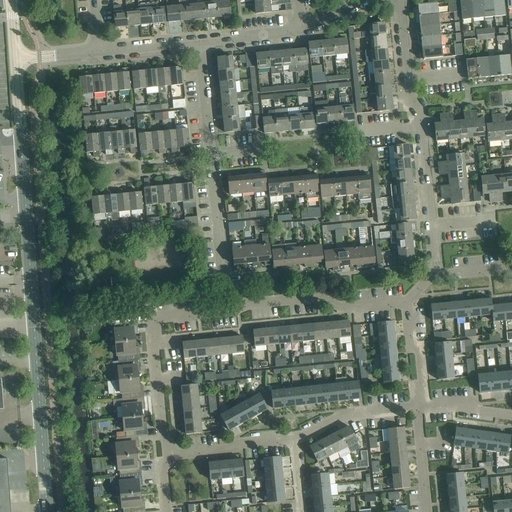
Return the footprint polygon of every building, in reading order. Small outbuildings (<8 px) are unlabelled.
[(196,0),(197,5),(191,5),(192,20),(205,19),(203,0),(196,0)] [(217,18),(216,3),(215,0),(203,0),(205,19),(217,18)] [(269,0),(268,0),(255,1),(256,14),(271,12),(270,6),(269,0)] [(473,19),(470,0),(464,0),(465,0),(460,1),(462,20),(473,19)] [(483,18),(481,0),(470,0),(473,19),(483,18)] [(481,0),(483,18),(494,17),(492,0),(481,0)] [(492,0),(494,17),(506,16),(503,0),(492,0)] [(191,5),(185,6),(185,1),(178,1),(179,6),(180,21),(192,20),(191,5)] [(229,1),(216,3),(217,18),(231,16),(229,1)] [(453,12),(458,12),(457,1),(447,2),(449,13),(453,12)] [(157,3),(150,4),(152,24),(165,23),(164,8),(158,8),(157,3)] [(416,16),(438,14),(437,3),(418,5),(418,10),(415,10),(416,16)] [(152,24),(150,4),(137,5),(138,10),(139,26),(152,24)] [(127,27),(126,12),(121,12),(120,5),(113,6),(115,28),(127,27)] [(180,21),(179,6),(167,8),(168,23),(180,21)] [(138,10),(126,12),(127,27),(139,26),(138,10)] [(438,14),(416,16),(416,23),(419,23),(420,27),(439,25),(438,14)] [(369,25),(370,31),(362,32),(362,38),(370,37),(385,36),(384,23),(369,25)] [(439,25),(420,27),(420,31),(417,31),(418,38),(440,36),(439,25)] [(385,36),(370,37),(372,49),(387,48),(385,36)] [(441,46),(440,36),(418,38),(418,44),(422,44),(422,48),(441,46)] [(346,39),(333,40),(335,55),(348,54),(346,39)] [(333,40),(321,42),(322,57),(335,55),(333,40)] [(322,57),(321,42),(308,43),(310,58),(322,57)] [(455,56),(462,55),(461,44),(454,45),(455,56)] [(441,46),(422,48),(422,53),(419,53),(420,60),(423,59),(423,60),(425,60),(425,59),(443,57),(441,46)] [(388,60),(387,48),(372,49),(373,62),(388,60)] [(306,49),(293,50),(296,72),(308,71),(306,49)] [(296,72),(293,50),(281,52),(282,66),(289,66),(289,73),(296,72)] [(281,52),(269,53),(270,67),(271,75),(277,74),(276,67),(282,66),(281,52)] [(270,67),(269,53),(256,54),(258,69),(270,67)] [(218,71),(233,69),(232,56),(217,58),(218,71)] [(510,56),(498,57),(500,79),(507,79),(507,76),(511,75),(510,56)] [(498,57),(487,58),(489,77),(494,76),(494,80),(500,79),(498,57)] [(489,77),(487,58),(477,59),(479,81),(486,81),(485,78),(489,77)] [(479,81),(477,59),(466,60),(468,79),(472,79),(473,82),(479,81)] [(388,60),(373,62),(374,74),(389,73),(388,60)] [(169,69),(171,86),(183,85),(182,68),(175,68),(175,64),(169,64),(169,69)] [(171,86),(169,69),(163,69),(163,65),(156,65),(157,70),(158,87),(159,94),(165,93),(165,86),(171,86)] [(158,87),(157,70),(151,71),(150,66),(144,67),(144,71),(146,88),(158,87)] [(146,88),(144,71),(138,72),(138,67),(131,68),(134,90),(146,88)] [(122,73),(117,74),(118,91),(131,90),(128,68),(122,69),(122,73)] [(118,91),(117,74),(116,69),(110,70),(110,75),(104,75),(106,92),(118,91)] [(233,69),(218,71),(220,83),(235,81),(233,69)] [(106,92),(104,75),(104,71),(97,71),(98,76),(92,77),(94,94),(106,92)] [(94,94),(92,77),(91,72),(85,73),(85,77),(79,78),(81,95),(94,94)] [(324,78),(325,78),(325,72),(312,74),(313,83),(325,82),(324,78)] [(389,73),(374,74),(369,75),(370,87),(375,86),(391,85),(389,73)] [(235,81),(220,83),(221,95),(236,94),(235,81)] [(392,98),(391,85),(375,86),(370,87),(371,94),(376,94),(377,99),(392,98)] [(242,93),(236,94),(221,95),(222,107),(237,106),(236,100),(243,99),(242,93)] [(353,106),(346,106),(346,98),(339,98),(340,107),(342,122),(354,121),(353,106)] [(393,110),(392,98),(377,99),(378,112),(393,110)] [(173,109),(186,108),(185,100),(172,101),(173,109)] [(320,102),(321,109),(315,109),(317,124),(329,123),(328,108),(327,101),(320,102)] [(244,105),(237,106),(222,107),(223,119),(238,118),(246,117),(244,105)] [(340,107),(328,108),(329,123),(342,122),(340,107)] [(314,129),(313,114),(312,108),(299,110),(300,115),(302,130),(314,129)] [(287,110),(275,111),(277,132),(289,131),(287,116),(287,110)] [(268,112),(269,118),(263,119),(264,134),(277,132),(275,111),(268,112)] [(469,112),(472,137),(485,136),(483,120),(476,120),(476,117),(477,117),(476,111),(469,112)] [(472,137),(469,112),(463,113),(464,118),(465,118),(465,121),(458,122),(460,139),(472,137)] [(448,140),(445,114),(440,115),(440,121),(441,120),(441,124),(435,124),(436,141),(448,140)] [(460,139),(458,122),(452,123),(452,119),(453,119),(452,114),(445,114),(448,140),(460,139)] [(302,130),(300,115),(287,116),(289,131),(302,130)] [(500,141),(497,115),(492,116),(492,121),(493,121),(493,125),(486,125),(488,142),(500,141)] [(504,115),(497,115),(500,141),(511,140),(510,123),(504,124),(504,120),(505,120),(504,115)] [(259,116),(255,117),(250,117),(252,130),(261,129),(259,116)] [(238,118),(223,119),(225,133),(240,131),(238,118)] [(176,131),(178,148),(183,147),(184,152),(190,151),(188,125),(175,126),(176,131)] [(135,131),(122,132),(124,149),(130,148),(131,153),(137,152),(135,131)] [(178,148),(176,131),(163,132),(165,149),(171,149),(172,153),(178,152),(178,148)] [(122,132),(110,133),(112,150),(118,150),(118,154),(125,153),(124,149),(122,132)] [(165,149),(163,132),(151,133),(153,150),(159,150),(159,154),(166,154),(165,149)] [(112,150),(110,133),(98,134),(100,151),(105,151),(106,155),(112,155),(112,150)] [(153,150),(151,133),(138,134),(140,152),(146,151),(147,156),(153,155),(153,150)] [(100,151),(98,134),(85,136),(87,153),(93,152),(94,157),(100,156),(100,151)] [(395,159),(410,157),(408,145),(393,147),(395,159)] [(439,169),(464,166),(463,154),(447,156),(447,163),(444,163),(444,162),(438,163),(439,169)] [(411,170),(410,157),(395,159),(396,171),(411,170)] [(466,178),(464,166),(439,169),(440,175),(445,175),(445,174),(448,174),(449,180),(466,178)] [(412,182),(411,170),(396,171),(397,184),(412,182)] [(259,175),(253,176),(254,193),(255,198),(267,197),(264,171),(258,171),(259,175)] [(247,176),(241,177),(242,194),(254,193),(253,176),(252,172),(246,173),(247,176)] [(310,172),(304,173),(306,193),(306,199),(319,198),(316,175),(310,176),(310,172)] [(242,194),(241,177),(240,173),(234,174),(235,177),(228,178),(230,195),(242,194)] [(306,193),(304,173),(298,174),(299,177),(292,178),(294,194),(306,193)] [(371,199),(370,193),(368,176),(362,177),(362,173),(356,174),(358,194),(359,201),(371,199)] [(358,194),(356,174),(350,175),(350,178),(344,179),(346,196),(358,194)] [(282,196),(280,175),(274,176),(275,179),(268,180),(270,203),(283,202),(282,196)] [(286,175),(280,175),(282,196),(294,194),(292,178),(286,178),(286,175)] [(505,175),(493,176),(495,202),(502,201),(502,196),(501,196),(501,193),(506,192),(505,175)] [(334,197),(332,176),(326,177),(327,180),(320,181),(322,198),(334,197)] [(346,196),(344,179),(338,179),(338,176),(332,176),(334,197),(346,196)] [(495,202),(493,176),(481,178),(483,194),(490,194),(490,197),(489,197),(490,202),(495,202)] [(466,178),(449,180),(450,186),(446,187),(446,186),(441,187),(441,193),(467,190),(466,178)] [(181,185),(183,202),(195,201),(194,184),(187,184),(187,180),(180,180),(181,185)] [(181,185),(175,185),(174,181),(168,181),(168,186),(169,186),(170,203),(183,202),(181,185)] [(169,186),(168,186),(163,187),(162,182),(156,183),(156,187),(158,204),(170,203),(169,186)] [(412,182),(397,184),(391,184),(392,190),(398,190),(398,196),(414,195),(412,182)] [(158,204),(156,187),(150,188),(150,183),(143,184),(146,206),(158,204)] [(129,194),(130,211),(143,210),(141,193),(135,194),(134,189),(128,189),(128,194),(129,194)] [(129,194),(128,194),(122,195),(122,190),(115,191),(116,195),(118,212),(130,211),(129,194)] [(467,190),(441,193),(442,199),(448,199),(448,198),(451,197),(451,204),(468,203),(467,190)] [(118,212),(116,195),(110,196),(110,191),(103,192),(104,197),(106,214),(106,218),(112,218),(112,213),(118,212)] [(106,214),(104,197),(98,197),(97,193),(91,193),(93,215),(106,214)] [(414,195),(398,196),(399,202),(392,202),(393,209),(394,209),(415,207),(414,195)] [(183,216),(197,215),(197,201),(182,202),(183,216)] [(416,220),(415,207),(394,209),(396,222),(416,220)] [(185,218),(186,228),(198,227),(197,217),(185,218)] [(391,238),(412,236),(410,223),(395,225),(396,231),(390,231),(391,238)] [(412,236),(391,238),(391,244),(397,243),(398,249),(413,248),(415,247),(414,241),(412,241),(412,236)] [(372,246),(366,247),(366,240),(360,241),(360,247),(362,268),(368,268),(368,264),(374,263),(372,246)] [(269,245),(257,246),(258,263),(264,262),(265,266),(271,265),(269,245)] [(308,247),(311,267),(316,267),(316,263),(322,263),(321,245),(308,247)] [(257,246),(245,247),(247,264),(252,263),(253,267),(259,266),(258,263),(257,246)] [(247,264),(245,247),(232,248),(234,265),(241,265),(241,268),(247,268),(247,264)] [(311,267),(308,247),(296,248),(298,265),(304,264),(305,268),(311,267)] [(362,268),(360,247),(349,249),(350,266),(356,265),(357,269),(362,268)] [(296,248),(284,249),(286,270),(292,269),(292,266),(298,265),(296,248)] [(413,248),(398,249),(393,250),(395,263),(414,261),(413,248)] [(286,270),(284,249),(272,250),(274,267),(281,267),(281,270),(286,270)] [(350,266),(349,249),(336,250),(339,271),(344,270),(344,267),(350,266)] [(339,271),(336,250),(324,251),(326,268),(332,268),(333,271),(339,271)] [(491,299),(479,300),(481,316),(492,315),(492,306),(491,299)] [(481,316),(479,300),(467,301),(469,317),(481,316)] [(467,301),(455,302),(457,319),(469,317),(467,301)] [(455,302),(443,304),(445,320),(457,319),(455,302)] [(445,320),(443,304),(431,305),(432,321),(445,320)] [(504,305),(492,306),(492,315),(493,322),(505,321),(504,305)] [(423,312),(415,313),(419,331),(427,329),(423,312)] [(116,342),(134,340),(133,334),(138,334),(136,321),(114,323),(115,330),(114,330),(115,340),(116,342)] [(349,321),(337,322),(339,338),(351,337),(349,321)] [(339,338),(337,322),(325,324),(326,340),(339,338)] [(379,336),(395,335),(393,322),(377,323),(379,336)] [(325,324),(313,325),(315,341),(326,340),(325,324)] [(313,325),(301,326),(303,342),(315,341),(313,325)] [(301,326),(289,327),(291,343),(303,342),(301,326)] [(291,343),(289,327),(277,328),(279,344),(291,343)] [(277,328),(265,329),(267,345),(279,344),(277,328)] [(267,345),(265,329),(253,331),(254,347),(267,345)] [(446,332),(433,334),(434,341),(447,339),(446,332)] [(395,335),(379,336),(380,348),(396,346),(395,335)] [(230,338),(232,354),(244,353),(243,337),(230,338)] [(230,338),(218,339),(220,355),(232,354),(230,338)] [(220,355),(218,339),(206,340),(208,356),(220,355)] [(134,347),(134,340),(116,342),(117,355),(118,355),(118,361),(140,359),(139,347),(134,347)] [(206,340),(194,342),(196,358),(208,356),(206,340)] [(471,340),(460,342),(461,353),(472,352),(471,340)] [(196,358),(194,342),(182,343),(184,359),(196,358)] [(436,356),(452,355),(451,342),(435,344),(436,356)] [(397,358),(396,346),(380,348),(381,360),(397,358)] [(341,357),(341,361),(353,360),(352,352),(352,353),(347,353),(347,356),(341,357)] [(452,355),(436,356),(437,368),(453,366),(452,355)] [(398,371),(397,358),(381,360),(382,372),(398,371)] [(140,359),(118,361),(119,367),(118,367),(120,380),(137,378),(137,372),(141,372),(140,359)] [(356,362),(344,363),(345,368),(350,367),(350,372),(357,371),(356,362)] [(474,364),(467,365),(468,377),(475,377),(474,364)] [(453,366),(437,368),(438,380),(454,379),(453,366)] [(235,378),(234,371),(233,371),(233,367),(228,368),(229,372),(222,373),(222,375),(222,380),(235,378)] [(399,382),(398,371),(382,372),(383,384),(399,382)] [(511,387),(510,372),(500,373),(501,391),(511,389),(511,387)] [(500,373),(489,374),(491,392),(501,391),(500,373)] [(491,392),(489,374),(478,375),(480,393),(491,392)] [(137,378),(120,380),(113,381),(115,393),(122,393),(122,399),(144,397),(143,385),(138,385),(137,378)] [(358,381),(347,383),(349,400),(360,399),(358,381)] [(347,383),(336,384),(338,402),(349,400),(347,383)] [(182,399),(198,397),(197,384),(181,386),(182,399)] [(338,402),(336,384),(325,385),(327,403),(338,402)] [(325,385),(314,386),(316,404),(327,403),(325,385)] [(314,386),(304,387),(306,405),(316,404),(314,386)] [(304,387),(293,389),(295,406),(306,405),(304,387)] [(293,389),(282,390),(284,408),(295,406),(293,389)] [(284,408),(282,390),(271,391),(273,409),(284,408)] [(249,399),(257,415),(267,409),(259,394),(249,399)] [(144,397),(122,399),(123,405),(122,405),(123,418),(141,416),(141,410),(145,409),(144,397)] [(199,409),(198,397),(182,399),(183,411),(199,409)] [(249,399),(239,404),(248,420),(257,415),(249,399)] [(248,420),(239,404),(230,410),(238,425),(248,420)] [(201,421),(199,409),(183,411),(185,423),(201,421)] [(238,425),(230,410),(220,415),(229,431),(238,425)] [(125,431),(125,432),(116,433),(116,437),(126,436),(126,437),(148,435),(146,423),(142,423),(141,416),(123,418),(125,431)] [(202,433),(201,421),(185,423),(186,435),(202,433)] [(338,432),(347,448),(357,442),(349,426),(338,432)] [(389,441),(405,440),(404,428),(388,429),(389,441)] [(465,448),(467,430),(456,428),(454,446),(465,448)] [(467,430),(465,448),(475,449),(478,431),(467,430)] [(478,431),(475,449),(486,451),(489,433),(478,431)] [(347,448),(338,432),(329,437),(337,453),(347,448)] [(499,434),(489,433),(486,451),(497,452),(499,434)] [(499,434),(497,452),(508,454),(510,436),(499,434)] [(126,436),(116,437),(117,444),(116,444),(117,457),(135,455),(135,449),(139,448),(138,442),(126,443),(126,437),(126,436)] [(329,437),(319,442),(328,457),(337,453),(329,437)] [(405,440),(389,441),(390,453),(406,452),(405,440)] [(328,457),(319,442),(310,447),(318,462),(328,457)] [(406,452),(390,453),(391,465),(407,464),(406,452)] [(135,455),(117,457),(119,470),(120,476),(142,474),(140,461),(136,462),(135,455)] [(264,471),(282,470),(281,457),(263,459),(264,471)] [(0,511),(10,511),(7,459),(0,459),(0,511)] [(242,459),(230,460),(232,478),(243,477),(242,459)] [(230,460),(219,461),(221,479),(232,478),(230,460)] [(221,479),(219,461),(209,462),(210,480),(221,479)] [(407,464),(391,465),(393,477),(409,476),(407,464)] [(283,480),(282,470),(264,471),(265,482),(283,480)] [(448,487),(464,485),(463,473),(447,474),(448,487)] [(142,474),(120,476),(120,482),(121,495),(139,493),(138,486),(143,486),(142,474)] [(328,474),(311,476),(312,487),(330,485),(328,474)] [(410,488),(409,476),(393,477),(394,490),(410,488)] [(284,491),(283,480),(265,482),(266,492),(284,491)] [(370,483),(366,483),(356,484),(357,494),(371,493),(370,483)] [(331,496),(330,485),(312,487),(313,498),(331,496)] [(464,485),(448,487),(449,499),(465,497),(464,485)] [(284,491),(266,492),(267,503),(285,501),(284,491)] [(140,500),(139,493),(121,495),(122,508),(123,508),(123,511),(138,511),(145,511),(144,499),(140,500)] [(369,502),(369,495),(357,496),(357,505),(364,505),(363,502),(369,502)] [(331,496),(313,498),(314,509),(332,507),(331,496)] [(465,497),(449,499),(450,511),(466,509),(465,497)] [(505,511),(505,501),(493,503),(493,511),(505,511)]
